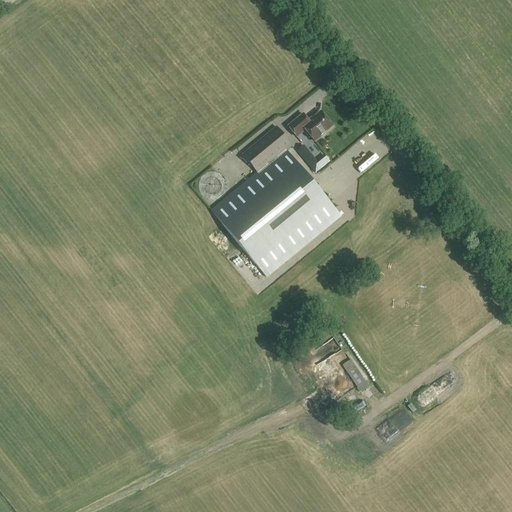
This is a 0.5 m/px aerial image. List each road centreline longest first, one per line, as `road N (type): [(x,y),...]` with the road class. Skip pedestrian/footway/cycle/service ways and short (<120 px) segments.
road 1 (unclassified): [(511,281),(291,0)]
road 2 (track): [(511,311),(358,427),(335,427),(315,406)]
